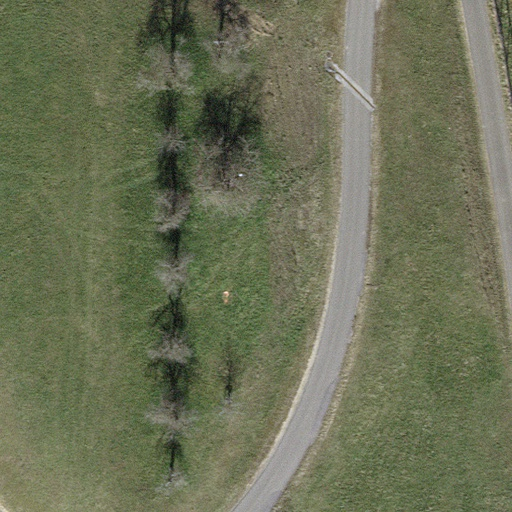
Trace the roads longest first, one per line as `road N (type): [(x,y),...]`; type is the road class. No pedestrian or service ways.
road 1 (track): [(361,0),(358,185),(329,361),(272,475),(244,511)]
road 2 (track): [(474,0),(511,221)]
